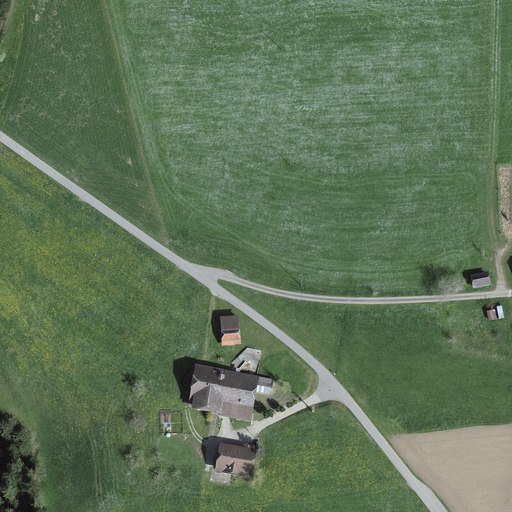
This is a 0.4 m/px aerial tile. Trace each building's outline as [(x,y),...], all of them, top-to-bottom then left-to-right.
[(485,277),(475,278),(477,286),(486,284),(485,277)] [(495,310),(487,311),(489,321),(497,319),(495,310)] [(223,343),(238,342),(237,318),(222,319),(223,343)] [(221,414),(248,420),(255,384),(257,377),(237,373),(237,376),(219,373),(218,378),(200,375),(194,406),(211,409),(210,415),(220,417),(221,414)] [(270,387),(272,380),(257,377),(255,384),(270,387)] [(218,462),(221,463),(220,470),(249,475),(253,454),(224,448),(222,455),(219,455),(218,462)]
